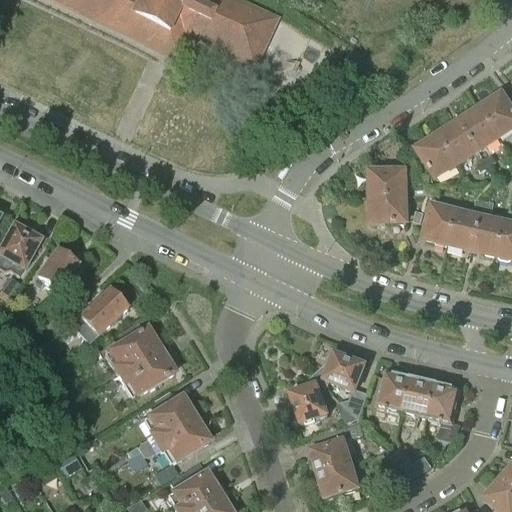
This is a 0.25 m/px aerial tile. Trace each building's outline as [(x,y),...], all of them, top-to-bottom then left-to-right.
[(41,0),(160,55),(164,47),(180,54),(188,39),(252,69),(273,23),(222,0),(41,0)] [(499,142),(511,133),(511,115),(502,99),(492,105),(489,104),(482,109),(481,113),(480,113),(499,142)] [(478,156),(499,142),(480,113),(459,127),(478,156)] [(457,170),(478,156),(459,127),(438,141),(457,170)] [(426,148),(416,155),(435,184),(457,170),(438,141),(437,142),(433,141),(427,145),(426,148)] [(491,159),(483,164),(488,171),(495,166),(491,159)] [(480,176),(488,171),(483,164),(476,169),(480,176)] [(424,181),(419,171),(412,175),(417,185),(424,181)] [(368,189),(368,202),(405,201),(404,176),(369,177),(370,188),(368,189)] [(414,186),(414,200),(426,200),(425,185),(414,186)] [(439,192),(427,192),(427,201),(439,201),(439,192)] [(405,227),(405,201),(368,202),(368,214),(370,216),(371,228),(405,227)] [(474,210),(483,213),(485,205),(476,202),(474,210)] [(493,207),(485,205),(483,213),(492,215),(493,207)] [(446,249),(448,249),(456,216),(431,210),(423,243),(434,246),(436,249),(443,250),(446,249)] [(423,218),(415,216),(412,227),(420,229),(423,218)] [(448,249),(472,255),(480,222),(456,216),(448,249)] [(480,222),(472,255),(497,261),(505,228),(480,222)] [(511,229),(505,228),(497,261),(498,262),(500,264),(507,267),(510,265),(511,265),(511,229)] [(18,282),(39,245),(26,238),(26,234),(19,231),(15,232),(13,230),(0,252),(0,275),(3,277),(7,275),(18,282)] [(56,254),(35,283),(56,299),(78,270),(56,254)] [(0,295),(0,297),(10,304),(20,290),(9,283),(0,295)] [(109,293),(78,322),(97,341),(127,312),(109,293)] [(42,319),(51,310),(44,303),(35,312),(42,319)] [(112,385),(160,356),(146,333),(108,356),(116,369),(112,372),(114,375),(99,384),(102,391),(112,385)] [(367,399),(356,394),(365,369),(339,359),(339,358),(332,355),(328,367),(330,367),(323,385),(352,396),(348,404),(341,407),(359,424),(367,399)] [(174,379),(160,356),(112,385),(116,391),(122,387),(124,391),(128,388),(136,402),(174,379)] [(402,418),(410,383),(407,382),(406,379),(399,378),(397,380),(385,377),(376,412),(402,418)] [(413,383),(410,383),(402,418),(427,424),(435,389),(423,386),(422,383),(416,381),(413,383)] [(112,385),(102,391),(105,395),(110,394),(116,391),(112,385)] [(441,427),(440,432),(437,445),(452,448),(461,430),(452,428),(460,395),(447,392),(446,389),(441,388),(438,390),(435,389),(427,424),(441,427)] [(328,421),(316,389),(289,399),(301,431),(328,421)] [(151,442),(147,445),(150,451),(195,424),(181,401),(147,422),(155,435),(149,439),(151,442)] [(209,447),(195,424),(150,451),(154,457),(159,454),(161,458),(167,454),(175,468),(209,447)] [(313,440),(316,452),(309,454),(317,479),(351,469),(358,467),(350,442),(363,438),(360,426),(313,440)] [(138,452),(140,457),(150,451),(147,445),(140,448),(138,452)] [(140,457),(138,452),(137,451),(125,458),(128,464),(140,457)] [(148,461),(154,457),(150,451),(140,457),(143,461),(148,461)] [(412,467),(403,451),(385,461),(394,477),(412,467)] [(64,475),(77,468),(70,457),(57,465),(64,475)] [(140,457),(128,464),(127,465),(134,476),(147,468),(143,461),(140,457)] [(173,466),(156,476),(162,487),(180,477),(173,466)] [(37,476),(43,487),(60,478),(53,467),(37,476)] [(503,479),(500,483),(511,493),(511,468),(508,473),(507,473),(503,478),(503,479)] [(351,469),(317,479),(324,504),(359,493),(351,469)] [(416,481),(409,471),(404,474),(410,484),(416,481)] [(198,511),(219,499),(205,476),(171,497),(179,510),(176,511),(198,511)] [(493,511),(511,511),(511,493),(500,483),(497,486),(496,486),(493,491),(483,503),(493,511)] [(7,497),(0,501),(4,508),(12,504),(7,497)] [(226,511),(219,499),(198,511),(226,511)]
